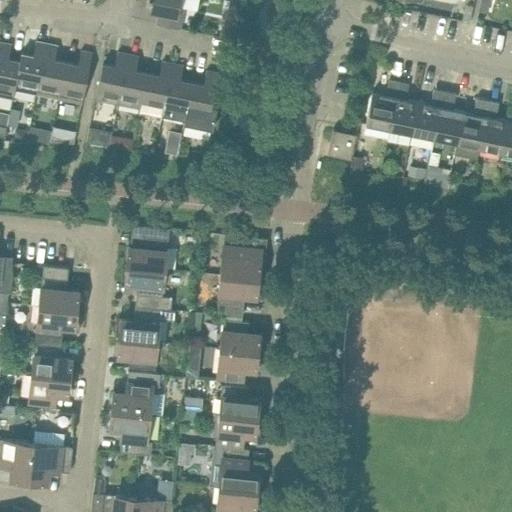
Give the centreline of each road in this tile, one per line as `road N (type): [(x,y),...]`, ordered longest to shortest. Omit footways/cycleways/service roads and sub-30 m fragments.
road 1 (residential): [(284,511),(290,210),(326,25)]
road 2 (residential): [(0,224),(80,232),(97,241),(106,259),(79,483),(67,502)]
road 3 (residential): [(511,69),(326,25)]
road 4 (residential): [(80,136),(105,12)]
